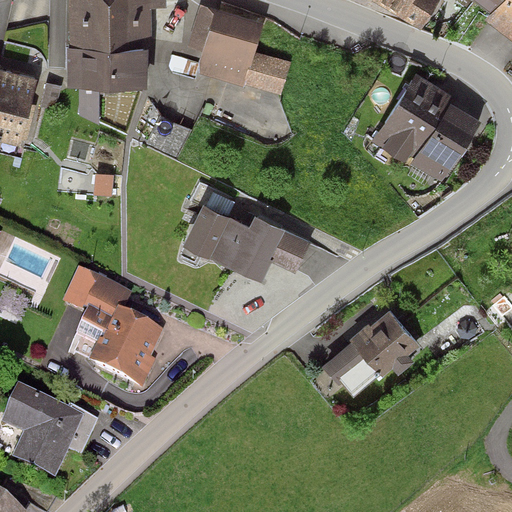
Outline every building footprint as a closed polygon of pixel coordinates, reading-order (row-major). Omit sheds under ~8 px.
[(68,0),(69,43),(65,43),(66,86),(148,83),(146,40),(151,40),(150,3),(166,3),(166,0),(68,0)] [(266,17),(215,0),(201,0),(187,41),(202,46),(194,68),(242,85),(243,81),(255,48),(266,17)] [(381,0),(427,27),(442,0),(381,0)] [(471,0),(494,19),(509,0),(471,0)] [(511,41),(511,0),(509,0),(494,19),(490,24),(511,41)] [(292,61),(255,48),(243,81),(280,95),(292,61)] [(0,154),(15,158),(37,71),(0,62),(0,63),(0,154)] [(373,139),(444,181),(483,116),(459,103),(463,95),(415,67),(373,139)] [(193,129),(161,113),(146,143),(178,159),(193,129)] [(251,218),(205,196),(184,239),(262,276),(271,257),(296,269),(311,238),(254,211),(251,218)] [(90,315),(81,334),(100,343),(92,360),(145,386),(157,360),(153,358),(166,330),(123,309),(130,294),(80,270),(64,302),(90,315)] [(351,337),(322,360),(339,381),(344,377),(355,392),(391,363),(399,373),(416,359),(411,352),(423,342),(391,301),(349,334),(351,337)] [(19,385),(3,422),(25,432),(14,457),(57,476),(68,450),(83,457),(99,421),(19,385)] [(0,511),(25,511),(0,492),(0,511)]
